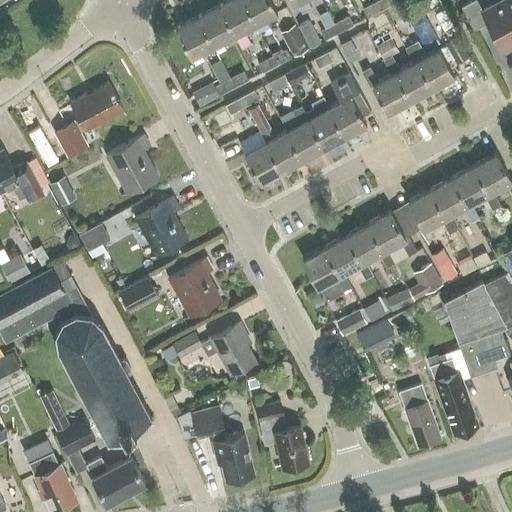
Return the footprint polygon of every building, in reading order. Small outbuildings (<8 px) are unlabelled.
[(234,35),(241,49),(251,44),(244,30),(256,23),(243,0),(228,0),(219,5),(234,35)] [(243,0),(256,23),(260,32),(266,28),(262,20),(276,13),(269,0),(243,0)] [(293,0),(295,3),(296,2),(301,12),(312,7),(308,0),(293,0)] [(394,0),(378,0),(377,1),(381,10),(395,3),(394,0)] [(475,0),(474,0),(461,7),(474,30),(487,23),(502,50),(511,44),(511,16),(503,0),(482,12),(475,0)] [(511,16),(511,0),(503,0),(511,16)] [(367,17),(381,10),(377,1),(362,8),(367,17)] [(234,35),(219,5),(197,16),(213,46),(217,54),(225,49),(221,41),(234,35)] [(348,15),(334,22),(339,31),(353,24),(348,15)] [(213,46),(197,16),(176,28),(194,65),(203,60),(199,53),(213,46)] [(297,26),(309,47),(321,41),(309,19),(297,26)] [(339,31),(334,22),(320,30),(325,38),(339,31)] [(293,24),(281,31),(294,56),(307,48),(293,24)] [(405,48),(413,62),(428,90),(453,76),(438,48),(425,55),(418,41),(405,48)] [(286,47),(272,55),(277,64),(291,56),(286,47)] [(318,67),(332,59),(327,50),(313,57),(318,67)] [(262,71),(277,64),(272,55),(258,62),(262,71)] [(387,76),(401,104),(428,90),(413,62),(399,70),(391,55),(383,59),(391,74),(387,76)] [(220,94),(234,87),(229,78),(219,59),(210,64),(220,83),(215,85),(220,94)] [(369,67),(361,72),(369,86),(372,85),(387,112),(401,104),(387,76),(377,82),(369,67)] [(229,78),(234,87),(247,80),(243,71),(229,78)] [(366,124),(350,95),(359,90),(348,71),(330,81),(340,100),(329,106),(328,107),(344,136),(366,124)] [(272,90),(286,83),(282,74),(267,82),(272,90)] [(219,94),(212,81),(193,91),(200,104),(216,96),(219,94)] [(70,101),(85,129),(122,109),(107,82),(70,101)] [(253,89),(239,97),(244,105),(258,98),(253,89)] [(314,106),(305,110),(304,111),(323,147),(344,136),(328,107),(329,106),(322,94),(311,100),(314,106)] [(249,115),(244,105),(239,97),(225,104),(229,113),(239,108),(244,118),(249,115)] [(264,136),(273,130),(257,102),(248,108),(264,136)] [(292,108),(300,122),(286,130),(302,159),(323,147),(304,111),(305,110),(301,103),(292,108)] [(216,117),(213,112),(203,118),(211,133),(231,123),(226,112),(216,117)] [(87,145),(74,120),(54,131),(67,156),(87,145)] [(223,141),(248,133),(245,123),(220,132),(223,141)] [(251,135),(257,146),(244,153),(260,182),(281,170),(265,141),(266,141),(260,130),(251,135)] [(286,130),(266,141),(265,141),(281,170),(302,159),(286,130)] [(143,149),(149,145),(143,134),(105,154),(126,193),(157,176),(143,149)] [(47,180),(36,159),(13,170),(3,149),(0,150),(0,191),(11,186),(19,200),(25,197),(28,203),(44,195),(39,184),(47,180)] [(489,192),(492,191),(505,184),(511,195),(511,178),(510,179),(496,153),(474,165),(489,192)] [(489,192),(474,165),(452,177),(467,204),(470,203),(484,195),(492,210),(500,205),(492,191),(489,192)] [(60,205),(76,197),(64,175),(49,183),(60,205)] [(467,204),(452,177),(430,189),(446,216),(449,214),(462,207),(470,222),(478,217),(470,203),(467,204)] [(446,216),(430,189),(408,200),(423,228),(440,219),(448,233),(456,229),(449,214),(446,216)] [(156,255),(187,238),(173,212),(179,208),(173,197),(135,217),(156,255)] [(371,221),(386,248),(400,241),(408,256),(417,251),(408,235),(405,237),(390,211),(371,221)] [(101,242),(108,238),(100,221),(78,231),(92,259),(106,252),(101,242)] [(350,233),(365,260),(379,253),(387,267),(394,263),(386,248),(371,221),(350,233)] [(364,280),(370,276),(373,275),(365,260),(350,233),(328,245),(343,272),(356,265),(364,280)] [(351,287),(343,272),(328,245),(302,259),(317,286),(334,277),(342,292),(351,287)] [(511,279),(511,282),(511,283),(511,285),(511,247),(498,254),(511,279)] [(19,253),(0,262),(0,264),(9,282),(29,272),(19,253)] [(206,272),(212,269),(206,257),(169,277),(189,316),(220,299),(206,272)] [(0,333),(0,334),(1,333),(5,341),(57,313),(61,320),(55,334),(57,348),(107,440),(149,417),(126,371),(128,370),(129,368),(125,359),(122,359),(120,360),(101,325),(90,315),(75,286),(63,292),(58,281),(70,275),(62,260),(0,293),(0,333)] [(443,284),(431,262),(412,272),(424,294),(443,284)] [(469,375),(496,366),(494,358),(508,353),(500,328),(505,326),(506,328),(511,324),(511,285),(511,283),(510,284),(504,273),(484,283),(482,280),(443,301),(458,342),(469,375)] [(118,290),(129,310),(158,295),(148,275),(118,290)] [(391,312),(403,306),(414,300),(407,287),(396,293),(385,299),(391,312)] [(359,308),(335,320),(342,334),(366,323),(359,308)] [(56,315),(13,338),(18,347),(56,327),(60,321),(56,315)] [(208,355),(217,350),(229,374),(255,360),(243,339),(247,336),(240,322),(201,342),(208,355)] [(178,353),(179,354),(200,342),(194,330),(160,349),(166,359),(178,353)] [(15,351),(0,358),(0,381),(24,370),(15,351)] [(453,431),(476,423),(466,395),(452,355),(428,363),(433,378),(443,375),(451,400),(444,402),(453,431)] [(259,385),(257,376),(247,378),(249,388),(259,385)] [(418,443),(440,436),(427,398),(423,399),(419,388),(412,391),(410,385),(399,390),(418,443)] [(282,465),(307,460),(300,424),(286,427),(280,399),(255,404),(264,443),(276,440),(282,465)] [(227,476),(253,470),(243,431),(224,436),(222,428),(224,427),(218,404),(191,411),(197,434),(212,431),(214,438),(213,439),(217,454),(220,453),(227,476)] [(54,430),(55,434),(62,448),(63,447),(71,462),(83,457),(78,446),(97,437),(86,415),(54,430)] [(85,463),(91,475),(106,501),(144,481),(130,454),(106,467),(100,455),(85,463)] [(41,500),(45,498),(50,508),(64,503),(67,504),(73,502),(74,499),(76,497),(60,461),(53,465),(49,457),(31,465),(34,473),(33,473),(40,486),(35,489),(41,500)]
